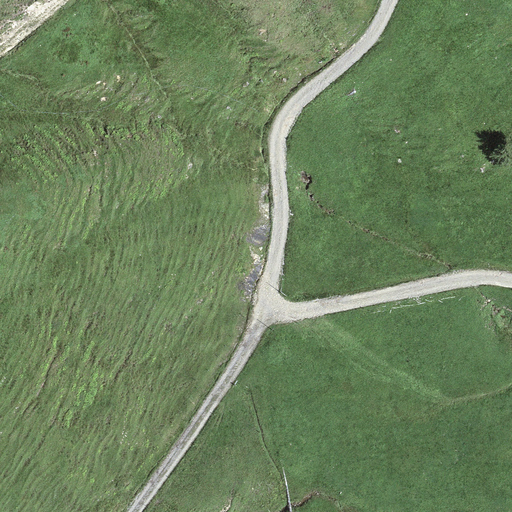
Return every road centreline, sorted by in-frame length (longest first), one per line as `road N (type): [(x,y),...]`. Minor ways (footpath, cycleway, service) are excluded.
road 1 (track): [(390,0),(371,36),(288,112),(279,130),(279,235),(263,314),(476,277),(511,281)]
road 2 (track): [(135,511),(263,314)]
